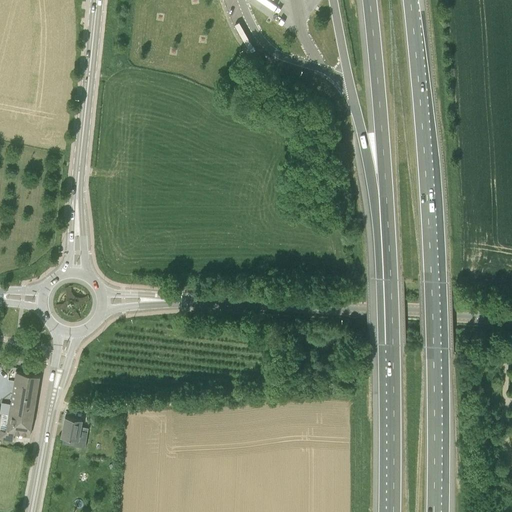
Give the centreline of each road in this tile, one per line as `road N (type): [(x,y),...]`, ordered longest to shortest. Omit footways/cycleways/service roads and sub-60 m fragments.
road 1 (motorway): [(433,511),(431,282),(408,0)]
road 2 (tertiary): [(452,316),(100,300)]
road 3 (motorway): [(387,232),(392,511)]
road 4 (secondary): [(75,274),(95,0)]
road 5 (motorway): [(367,0),(387,232)]
road 6 (unclassified): [(51,403),(240,396)]
road 7 (motorway): [(350,87),(387,232)]
